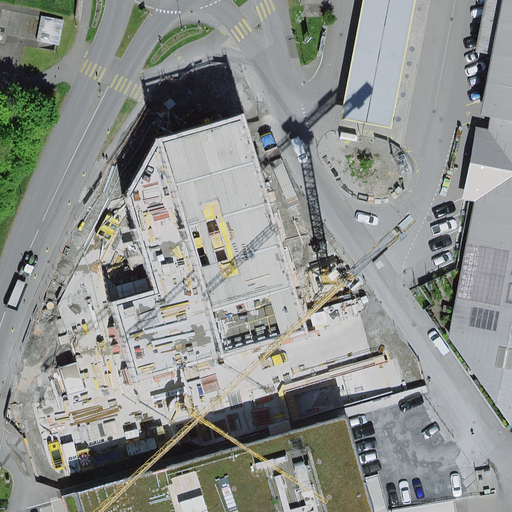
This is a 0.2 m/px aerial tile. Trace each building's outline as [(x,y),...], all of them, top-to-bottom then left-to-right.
[(364,0),(339,130),(400,142),(427,0),(364,0)] [(511,0),(504,0),(448,337),(503,421),(511,410),(511,0)] [(42,35),(62,38),(66,17),(46,13),(42,35)] [(328,367),(344,411),(365,483),(448,455),(410,340),(394,347),(328,367)] [(344,411),(69,492),(74,511),(373,511),(365,483),(344,411)]
